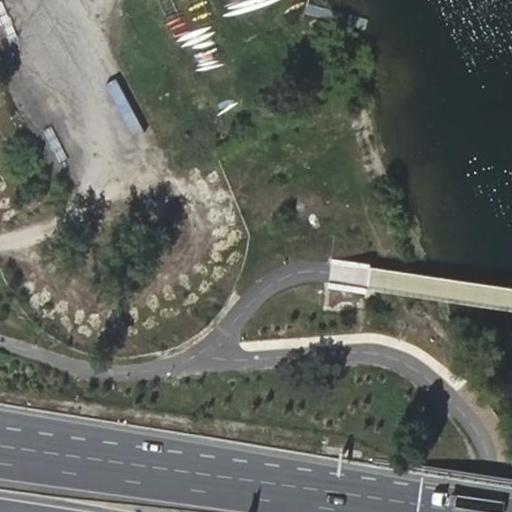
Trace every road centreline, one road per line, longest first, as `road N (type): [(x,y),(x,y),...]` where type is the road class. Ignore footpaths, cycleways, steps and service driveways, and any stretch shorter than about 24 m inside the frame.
road 1 (motorway): [(350,498),(0,423)]
road 2 (motorway): [(350,498),(0,450)]
